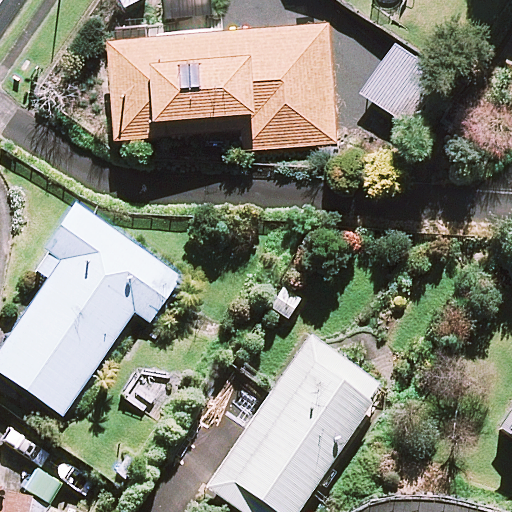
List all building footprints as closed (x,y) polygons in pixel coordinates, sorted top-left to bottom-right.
[(324,23),(111,37),(118,142),(163,139),(162,121),(243,115),(245,150),(332,144),(324,23)] [(450,78),(395,45),(361,101),(416,134),(450,78)] [(178,283),(75,213),(33,275),(48,286),(0,357),(0,379),(61,421),(133,315),(149,326),(178,283)] [(206,497),(229,511),(300,511),(379,394),(306,346),(206,497)] [(511,419),(500,438),(511,445),(511,419)] [(28,511),(30,501),(0,495),(0,511),(28,511)]
